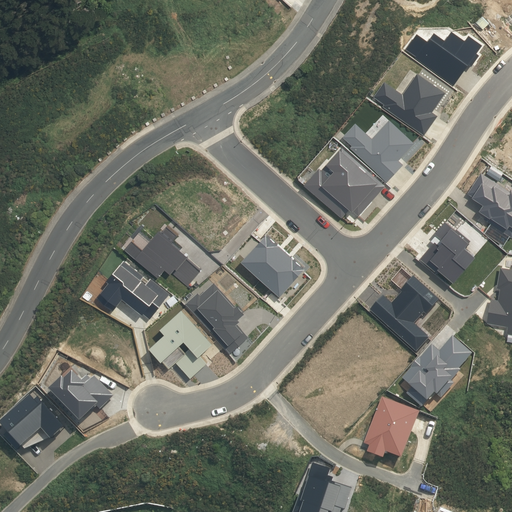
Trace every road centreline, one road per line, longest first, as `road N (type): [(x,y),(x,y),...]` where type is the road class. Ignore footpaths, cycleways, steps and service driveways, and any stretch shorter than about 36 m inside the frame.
road 1 (residential): [(0,358),(103,188),(201,119)]
road 2 (residential): [(430,488),(334,450),(254,373)]
road 3 (residential): [(355,263),(201,119)]
road 4 (residential): [(384,233),(511,66)]
road 5 (residential): [(2,511),(85,441),(155,408)]
road 6 (residential): [(201,119),(262,80),(324,0)]
road 7 (residential): [(254,373),(355,263)]
